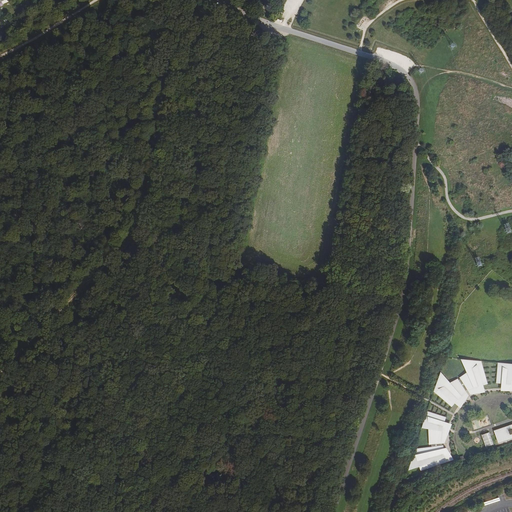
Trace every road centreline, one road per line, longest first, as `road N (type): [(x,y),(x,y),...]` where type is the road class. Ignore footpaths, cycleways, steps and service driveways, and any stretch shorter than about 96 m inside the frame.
road 1 (track): [(360,511),(391,410),(387,377),(409,361),(432,310),(429,192),(413,144)]
road 2 (track): [(0,370),(133,233)]
road 3 (residential): [(359,52),(250,17),(223,0)]
